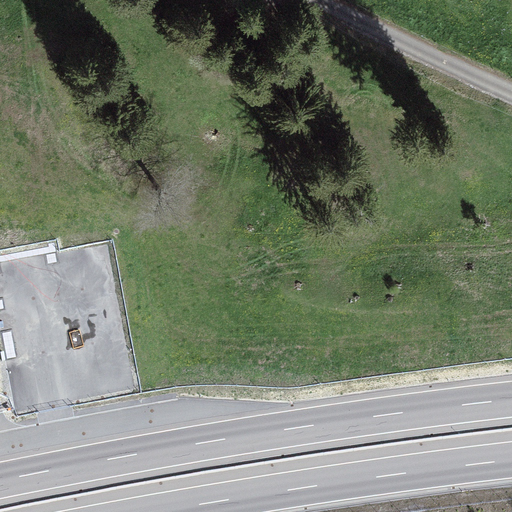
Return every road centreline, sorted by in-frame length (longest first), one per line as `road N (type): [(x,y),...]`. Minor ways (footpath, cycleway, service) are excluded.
road 1 (motorway): [(511,400),(0,480)]
road 2 (motorway): [(159,511),(511,459)]
